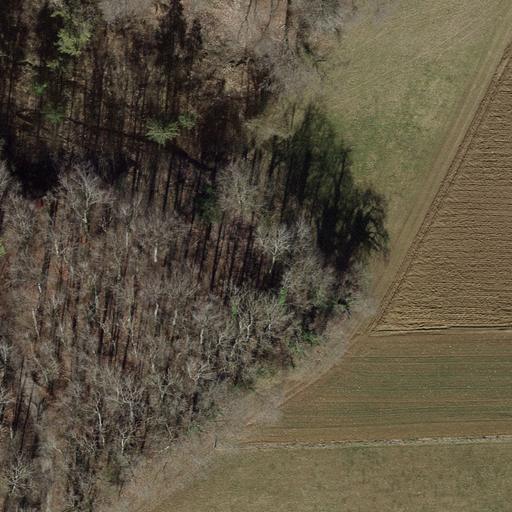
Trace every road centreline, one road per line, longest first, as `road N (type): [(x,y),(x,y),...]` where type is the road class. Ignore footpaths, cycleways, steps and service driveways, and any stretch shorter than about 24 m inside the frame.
road 1 (track): [(112,511),(339,345),(511,19)]
road 2 (track): [(0,324),(41,380),(64,455),(49,511)]
